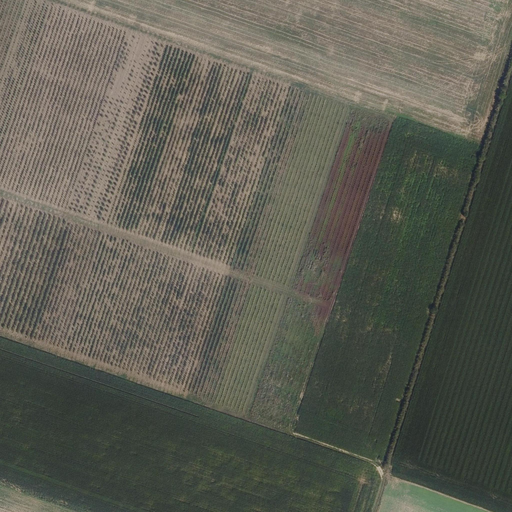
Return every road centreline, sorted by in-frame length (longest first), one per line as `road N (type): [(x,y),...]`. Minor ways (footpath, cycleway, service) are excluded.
road 1 (track): [(375,511),(511,72)]
road 2 (track): [(0,190),(320,302)]
